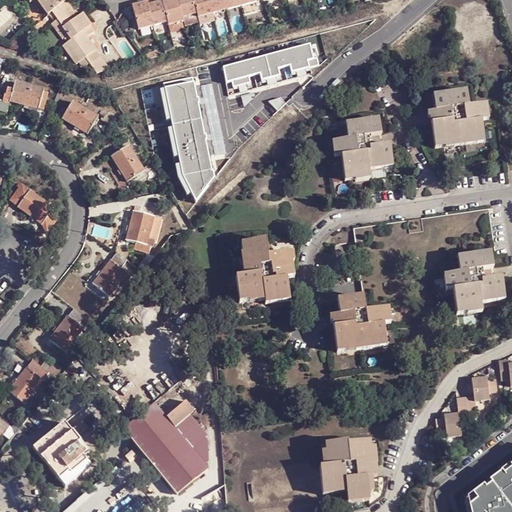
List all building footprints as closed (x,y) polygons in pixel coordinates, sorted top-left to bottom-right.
[(48,16),(53,14),(61,8),(55,0),(26,0),(42,22),(48,16)] [(199,18),(257,2),(256,0),(169,0),(156,4),(154,0),(146,0),(147,2),(133,7),(139,30),(168,22),(169,26),(184,22),(183,19),(198,14),(199,18)] [(70,39),(71,41),(82,34),(74,22),(77,20),(66,4),(61,8),(53,14),(70,39)] [(53,14),(48,16),(53,24),(51,25),(65,43),(70,39),(53,14)] [(95,52),(97,51),(84,33),(82,34),(71,41),(74,43),(86,58),(95,52)] [(71,41),(70,39),(65,43),(68,48),(74,43),(71,41)] [(86,58),(74,43),(68,48),(64,50),(77,64),(78,63),(86,58)] [(309,47),(222,69),(228,97),(311,74),(310,68),(318,66),(316,59),(312,60),(309,47)] [(95,52),(86,58),(91,66),(96,73),(107,70),(95,52)] [(86,58),(78,63),(84,71),(91,66),(86,58)] [(188,81),(158,87),(176,174),(190,199),(208,175),(188,81)] [(16,83),(10,103),(26,107),(29,108),(39,111),(44,91),(16,83)] [(469,107),(467,91),(437,96),(440,117),(436,117),(437,123),(432,124),(435,148),(445,147),(445,145),(460,142),(460,146),(477,143),(476,140),(484,138),(482,121),(481,116),(488,115),(487,104),(469,107)] [(73,102),(63,120),(76,128),(80,130),(89,135),(99,118),(73,102)] [(382,136),(380,120),(350,125),(352,140),(348,141),(333,143),(335,153),(341,153),(342,158),(345,181),(355,180),(355,178),(370,176),(370,171),(385,168),(384,164),(393,163),(391,145),(381,146),(375,147),(374,143),(381,142),(381,139),(379,139),(379,137),(382,136)] [(129,147),(112,157),(120,171),(122,175),(127,182),(145,173),(129,147)] [(19,207),(26,197),(18,192),(12,201),(19,207)] [(55,209),(31,192),(26,197),(19,207),(19,208),(31,217),(34,220),(42,226),(55,209)] [(491,253),(495,253),(489,209),(354,230),(363,297),(366,313),(388,309),(447,300),(446,292),(445,287),(444,276),(442,261),(457,258),(461,257),(491,253)] [(163,219),(135,213),(132,228),(131,232),(129,242),(139,244),(137,250),(149,252),(152,252),(153,251),(153,250),(154,246),(155,246),(157,240),(159,240),(163,219)] [(268,257),(266,241),(242,245),(244,256),(246,256),(249,277),(245,277),(236,279),(240,304),(250,303),(265,301),(266,305),(282,303),(282,302),(281,299),(288,298),(290,297),(287,280),(284,280),(283,275),(294,274),(292,263),(295,263),(293,253),(268,257)] [(493,269),(491,253),(461,257),(463,274),(459,274),(444,276),(445,287),(452,286),(453,291),(456,315),(466,314),(465,310),(482,308),(481,304),(496,301),(495,297),(504,296),(502,279),(493,280),(486,281),(485,276),(493,276),(492,273),(491,273),(490,270),(493,269)] [(111,261),(102,273),(101,271),(98,275),(99,277),(93,285),(109,298),(128,274),(133,266),(127,261),(118,254),(111,261)] [(390,320),(388,309),(366,313),(363,297),(341,300),(343,310),(338,311),(339,317),(345,316),(345,321),(338,322),(339,328),(334,329),(338,355),(348,354),(348,350),(363,348),(364,352),(378,350),(377,346),(387,345),(385,326),(384,321),(390,320)] [(54,331),(56,332),(50,340),(66,353),(84,330),(78,325),(84,317),(74,309),(68,317),(58,329),(56,328),(54,331)] [(188,359),(174,369),(184,382),(197,372),(188,359)] [(511,363),(510,364),(509,360),(499,361),(502,382),(510,381),(511,387),(511,386),(511,363)] [(50,373),(44,368),(34,361),(28,369),(18,381),(16,379),(13,383),(15,385),(10,392),(26,405),(43,381),(50,373)] [(57,376),(62,369),(53,363),(49,371),(57,376)] [(498,393),(497,380),(488,381),(488,378),(483,378),(484,382),(480,382),(480,379),(472,380),(474,397),(457,399),(459,414),(452,415),(453,418),(450,418),(449,415),(445,416),(445,420),(436,421),(438,433),(447,432),(448,439),(463,437),(461,417),(477,415),(475,402),(490,400),(489,394),(498,393)] [(137,445),(178,496),(209,470),(194,450),(200,446),(182,423),(195,412),(187,402),(137,445)] [(0,436),(3,433),(11,440),(22,425),(18,422),(12,428),(0,418),(0,436)] [(84,421),(72,431),(65,423),(34,450),(66,488),(74,482),(92,467),(83,457),(89,452),(91,453),(102,443),(84,421)] [(321,469),(323,496),(341,493),(341,487),(347,486),(347,492),(348,503),(371,501),(370,492),(368,478),(373,478),(379,477),(377,466),(373,466),(371,449),(371,442),(349,445),(348,443),(327,445),(327,454),(329,468),(324,468),(321,469)] [(324,511),(323,496),(321,469),(320,462),(252,470),(255,511),(324,511)] [(505,511),(505,507),(508,505),(511,501),(511,463),(473,494),(477,500),(469,506),(470,511),(505,511)] [(127,486),(91,511),(111,511),(135,496),(127,486)] [(470,511),(469,506),(477,500),(473,494),(466,499),(465,502),(467,511),(470,511)]
